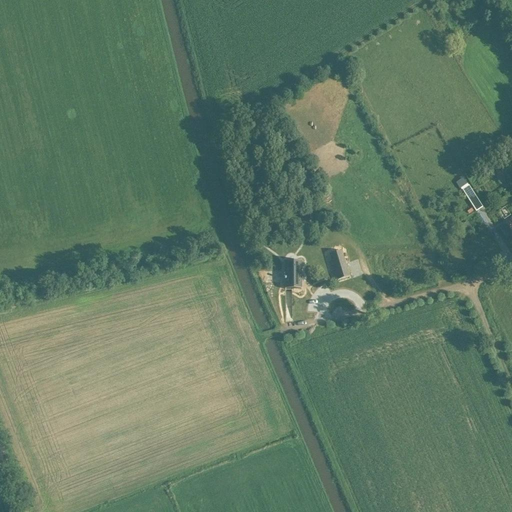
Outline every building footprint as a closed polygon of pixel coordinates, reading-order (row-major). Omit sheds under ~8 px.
[(463,178),(457,182),(460,188),(467,184),(463,178)] [(468,186),(463,190),(476,211),(482,208),(468,186)] [(506,224),(499,228),(506,239),(511,235),(511,218),(511,219),(511,218),(506,221),(507,222),(506,223),(506,224)] [(467,221),(464,223),(469,231),(472,229),(467,221)] [(342,250),(330,254),(338,280),(350,277),(342,250)] [(285,261),(285,289),(286,289),(301,289),(302,289),(301,261),(285,261)] [(362,277),(339,281),(341,296),(364,292),(362,277)]
